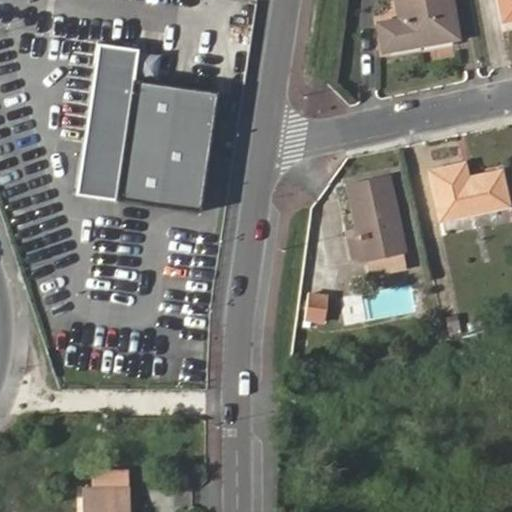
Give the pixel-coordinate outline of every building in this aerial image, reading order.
[(403,0),(406,18),(396,20),(376,23),(380,50),(453,37),(447,0),(403,0)] [(403,0),(393,0),(396,20),(406,18),(403,0)] [(511,0),(493,0),(498,24),(511,21),(511,0)] [(30,73),(63,75),(66,44),(32,41),(30,73)] [(220,93),(132,81),(137,49),(97,43),(76,189),(204,207),(220,93)] [(442,220),(508,206),(502,174),(475,178),(475,183),(468,184),(467,180),(464,166),(431,172),(442,220)] [(367,261),(406,253),(389,176),(349,183),(358,230),(365,262),(367,261)] [(349,232),(356,264),(365,262),(358,230),(349,232)] [(410,268),(406,253),(367,261),(370,275),(410,268)] [(304,318),(326,323),(332,294),(310,290),(304,318)] [(87,486),(86,511),(129,511),(130,487),(130,478),(130,468),(97,468),(97,478),(97,487),(87,486)]
